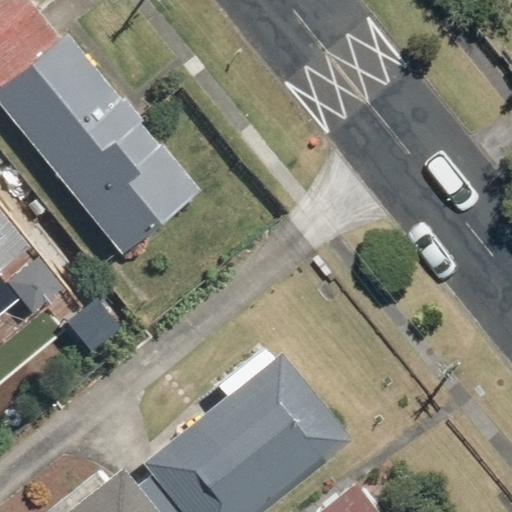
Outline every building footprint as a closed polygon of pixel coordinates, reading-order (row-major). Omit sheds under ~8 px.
[(0,0),(0,101),(120,249),(198,186),(68,26),(60,33),(33,0),(0,0)] [(0,258),(25,239),(0,207),(0,258)] [(279,343),(142,456),(188,511),(254,511),(353,431),(279,343)] [(164,511),(120,458),(53,511),(164,511)] [(399,511),(369,474),(320,511),(399,511)]
